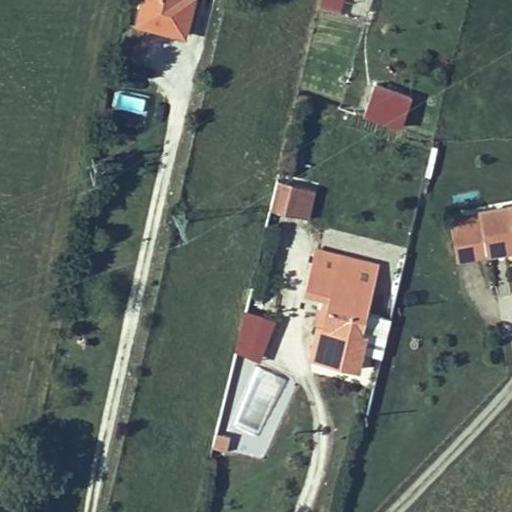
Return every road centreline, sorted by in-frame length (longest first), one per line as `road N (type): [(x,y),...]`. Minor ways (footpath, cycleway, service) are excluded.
road 1 (unknown): [(183,89),(81,511)]
road 2 (unknown): [(282,286),(321,430),(306,511)]
